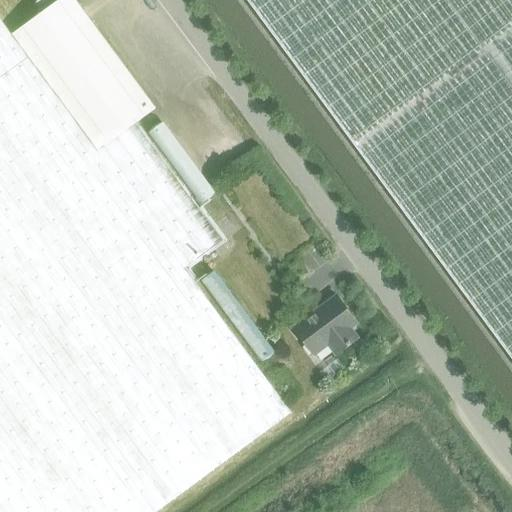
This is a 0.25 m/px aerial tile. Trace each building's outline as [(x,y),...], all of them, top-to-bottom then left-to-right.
[(214,226),(201,208),(138,123),(157,108),(76,0),(61,0),(14,36),(186,268),(224,240),(214,226)] [(511,0),(248,0),(511,354),(511,0)] [(0,511),(158,511),(293,413),(186,268),(14,36),(0,17),(0,511)] [(212,200),(201,208),(214,226),(225,218),(212,200)] [(232,251),(226,243),(215,251),(221,259),(232,251)] [(296,328),(316,355),(330,345),(338,355),(359,339),(351,329),(358,323),(339,297),(296,328)]
